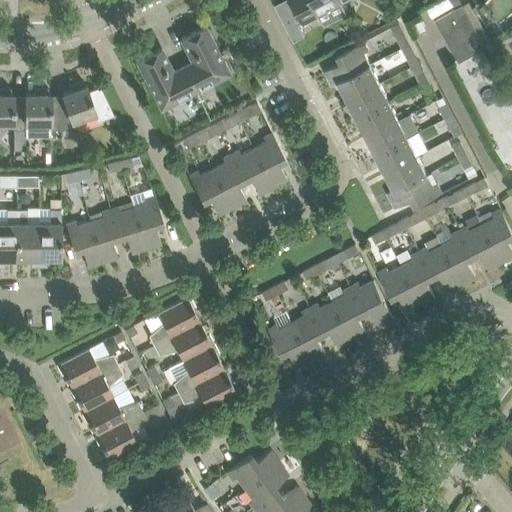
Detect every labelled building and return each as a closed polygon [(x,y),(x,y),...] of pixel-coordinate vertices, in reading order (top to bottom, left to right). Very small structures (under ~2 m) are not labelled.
[(292,0),(298,11),(282,19),(294,41),(305,35),(299,24),(303,21),(304,22),(318,15),(325,25),(346,14),(339,2),(341,1),(340,0),(292,0)] [(400,0),(399,0),(395,3),(401,14),(407,11),(400,0)] [(462,3),(435,18),(459,61),(486,46),(462,3)] [(391,26),(404,51),(412,47),(399,22),(391,26)] [(201,100),(203,98),(198,88),(229,72),(205,25),(181,37),(193,60),(183,66),(201,100)] [(339,81),(340,83),(372,67),(364,52),(369,49),(364,40),(337,54),(341,61),(325,70),(333,85),(339,81)] [(408,58),(416,54),(412,47),(404,51),(408,58)] [(192,91),(197,101),(201,100),(183,66),(173,71),(161,48),(137,60),(161,107),(192,91)] [(372,67),(340,83),(349,101),(381,84),(372,67)] [(415,73),(422,85),(430,81),(423,68),(415,73)] [(50,101),(51,129),(68,129),(75,126),(73,120),(94,113),(97,118),(113,113),(100,86),(88,90),(86,84),(84,84),(82,80),(69,85),(71,89),(62,92),(65,100),(64,101),(50,101)] [(427,95),(435,91),(430,81),(422,85),(427,95)] [(358,118),(390,101),(381,84),(349,101),(358,118)] [(0,122),(13,122),(14,122),(13,101),(13,92),(11,92),(11,88),(0,87),(0,122)] [(13,129),(14,129),(34,129),(34,122),(50,122),(50,129),(51,129),(50,101),(50,92),(48,92),(48,87),(34,87),(34,92),(25,92),(25,101),(13,101),(14,122),(13,122),(13,129)] [(358,118),(367,135),(399,118),(390,101),(358,118)] [(257,102),(236,113),(240,120),(261,109),(257,102)] [(447,102),(439,106),(445,116),(452,112),(447,102)] [(451,128),(459,124),(452,112),(445,116),(451,128)] [(236,113),(215,123),(219,131),(240,120),(236,113)] [(367,135),(376,152),(408,135),(399,118),(367,135)] [(215,123),(195,134),(199,141),(219,131),(215,123)] [(266,141),(253,147),(273,186),(287,179),(279,162),(286,158),(272,132),(263,136),(266,141)] [(188,147),(199,141),(195,134),(184,139),(188,147)] [(376,152),(385,169),(416,152),(408,135),(376,152)] [(259,193),(273,186),(253,147),(241,153),(239,149),(231,153),(244,180),(251,176),(259,193)] [(454,164),(455,166),(462,162),(465,167),(472,163),(465,149),(457,153),(458,155),(440,165),(443,170),(454,164)] [(416,152),(385,169),(393,186),(425,169),(416,152)] [(238,183),(244,180),(231,153),(223,157),(225,161),(213,168),(233,207),(247,199),(238,183)] [(131,156),(119,159),(122,168),(133,165),(131,156)] [(107,162),(109,171),(122,168),(119,159),(107,162)] [(77,178),(79,178),(91,175),(89,167),(75,170),(77,178)] [(219,214),(233,207),(213,168),(200,174),(198,170),(189,174),(203,201),(210,197),(219,214)] [(433,185),(425,169),(393,186),(394,188),(388,191),(395,206),(412,198),(416,205),(442,192),(438,183),(433,185)] [(68,195),(82,191),(79,178),(77,178),(75,170),(60,174),(61,188),(65,187),(68,195)] [(0,186),(17,186),(17,174),(0,173),(0,186)] [(38,175),(24,175),(24,185),(38,185),(38,175)] [(485,177),(464,187),(469,195),(489,184),(485,177)] [(444,197),(448,205),(469,195),(464,187),(444,197)] [(131,197),(132,201),(146,247),(161,243),(156,225),(164,223),(155,194),(145,197),(144,192),(131,197)] [(424,208),(428,216),(448,205),(444,197),(424,208)] [(28,198),(17,198),(17,208),(17,258),(31,258),(31,266),(39,265),(39,221),(39,208),(28,208),(28,198)] [(50,208),(39,208),(39,221),(39,265),(47,265),(47,257),(61,257),(61,208),(61,198),(50,198),(50,208)] [(146,247),(132,201),(110,208),(119,237),(126,234),(132,252),(146,247)] [(511,235),(511,226),(502,207),(493,212),(491,209),(479,215),(481,218),(503,261),(511,256),(511,245),(508,238),(511,235)] [(17,208),(7,208),(0,208),(0,265),(4,266),(4,258),(17,258),(17,208)] [(102,211),(103,215),(90,219),(103,261),(118,256),(112,239),(119,237),(110,208),(102,211)] [(408,226),(417,222),(428,216),(424,208),(404,218),(408,226)] [(503,261),(481,218),(479,215),(478,212),(465,219),(468,225),(460,229),(474,255),(480,252),(489,268),(503,261)] [(387,236),(394,233),(408,226),(404,218),(383,229),(387,236)] [(83,248),(88,266),(103,261),(90,219),(77,224),(75,219),(66,222),(75,250),(83,248)] [(376,242),(387,236),(383,229),(372,234),(376,242)] [(455,237),(442,244),(462,282),(476,275),(468,259),(474,255),(460,229),(452,233),(455,237)] [(437,234),(424,241),(427,246),(420,250),(433,276),(440,273),(448,289),(462,282),(442,244),(437,234)] [(344,249),(348,257),(360,251),(356,243),(344,249)] [(436,296),(427,280),(433,276),(420,250),(412,254),(414,258),(402,264),(422,303),(436,296)] [(326,258),(315,264),(319,272),(330,266),(326,258)] [(315,264),(303,270),(307,278),(319,272),(315,264)] [(408,310),(422,303),(402,264),(390,271),(387,266),(378,271),(383,280),(392,298),(399,294),(408,310)] [(285,279),(274,285),(278,293),(289,287),(285,279)] [(359,281),(351,285),(365,312),(371,308),(380,325),(394,317),(375,279),(361,285),(359,281)] [(267,299),(278,293),(274,285),(263,291),(267,299)] [(343,289),(345,294),(333,300),(353,339),(367,332),(358,315),(365,312),(351,285),(343,289)] [(149,334),(154,344),(200,320),(193,306),(195,305),(190,294),(144,318),(151,332),(149,334)] [(333,300),(320,307),(317,303),(310,306),(324,333),(331,329),(339,346),(353,339),(333,300)] [(318,336),(324,333),(310,306),(302,310),(305,315),(293,321),(312,360),(326,353),(318,336)] [(159,354),(178,349),(183,359),(212,344),(200,320),(154,344),(148,347),(152,355),(158,352),(159,354)] [(299,367),(312,360),(293,321),(280,327),(278,323),(269,328),(283,354),(290,350),(299,367)] [(133,323),(125,327),(129,335),(137,331),(133,323)] [(125,337),(121,330),(113,334),(117,342),(125,337)] [(173,382),(174,383),(178,391),(224,368),(212,344),(183,359),(167,367),(175,381),(173,382)] [(65,373),(72,386),(118,362),(113,352),(94,357),(88,346),(57,363),(62,374),(65,373)] [(132,355),(124,359),(129,368),(137,365),(132,355)] [(123,372),(122,370),(118,362),(72,386),(84,410),(113,395),(108,385),(123,372)] [(146,368),(150,376),(158,372),(154,364),(146,368)] [(231,381),(224,368),(178,391),(183,401),(202,396),(208,407),(240,391),(234,380),(231,381)] [(134,374),(138,382),(146,378),(142,370),(134,374)] [(162,379),(158,372),(150,376),(154,383),(162,379)] [(150,385),(146,378),(138,382),(142,389),(150,385)] [(113,395),(84,410),(97,434),(143,410),(138,400),(119,405),(113,395)] [(183,420),(170,395),(163,399),(175,424),(183,420)] [(158,402),(143,410),(97,434),(103,447),(101,448),(107,459),(138,443),(133,432),(148,419),(146,416),(149,415),(150,417),(163,411),(158,402)] [(237,476),(245,487),(280,461),(271,448),(256,459),(251,453),(227,471),(233,479),(237,476)] [(289,474),(280,461),(245,487),(253,498),(249,501),(255,508),(279,490),(274,485),(289,474)] [(211,482),(206,485),(204,487),(212,497),(219,492),(211,482)] [(257,511),(287,511),(307,498),(298,485),(283,496),(279,490),(255,508),(257,511)] [(187,494),(154,511),(214,511),(207,501),(194,508),(187,494)] [(313,511),(316,510),(307,498),(287,511),(313,511)]
